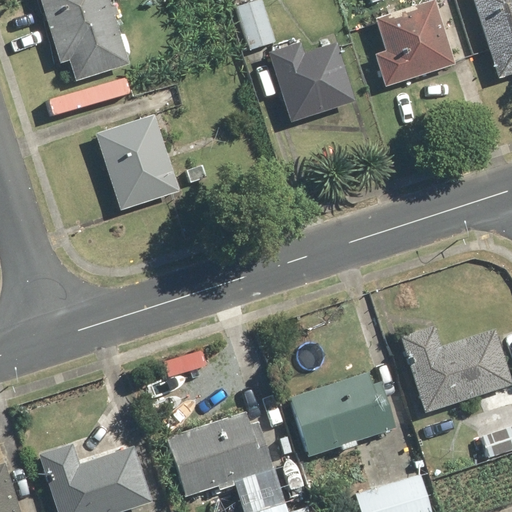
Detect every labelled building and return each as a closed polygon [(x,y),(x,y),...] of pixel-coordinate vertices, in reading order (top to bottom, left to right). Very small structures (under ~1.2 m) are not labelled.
[(127,66),(105,0),(36,0),(58,66),(67,63),(74,84),(127,66)] [(258,0),(251,0),(232,7),(249,53),(274,44),(258,0)] [(387,0),(361,0),(366,10),(388,1),(387,0)] [(511,0),(469,0),(496,81),(511,75),(511,0)] [(452,65),(431,3),(373,22),(383,51),(371,55),(382,89),(394,85),(452,65)] [(299,44),(266,56),(289,125),(352,103),(331,44),(302,54),(299,44)] [(151,116),(93,135),(119,213),(177,194),(151,116)] [(436,326),(399,338),(424,414),(510,386),(493,332),(443,348),(436,326)] [(388,436),(368,372),(286,397),(305,462),(388,436)] [(210,511),(205,491),(267,474),(251,413),(165,436),(181,497),(185,511),(210,511)] [(511,453),(511,428),(479,437),(486,460),(511,453)] [(68,445),(37,455),(54,511),(125,511),(147,506),(128,446),(73,462),(68,445)] [(0,511),(16,511),(2,465),(0,465),(0,511)] [(429,511),(419,475),(355,495),(360,511),(429,511)]
